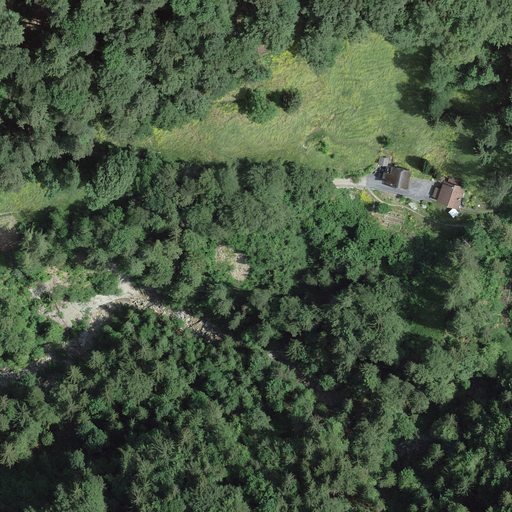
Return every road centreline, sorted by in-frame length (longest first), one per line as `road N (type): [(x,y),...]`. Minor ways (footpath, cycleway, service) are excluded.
road 1 (track): [(30,144),(221,78),(314,25),(402,0)]
road 2 (track): [(30,144),(218,179),(369,183),(417,193)]
